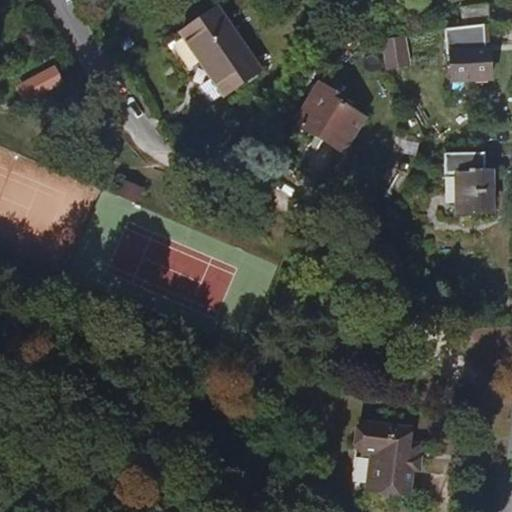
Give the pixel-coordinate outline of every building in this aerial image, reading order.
[(466,26),(493,21),(490,3),(462,7),(466,26)] [(218,5),(182,30),(226,93),(262,67),(218,5)] [(494,80),(488,25),(446,32),(448,55),(450,55),(454,85),(474,82),(476,85),(479,86),(488,85),(491,80),(494,80)] [(414,67),(410,38),(390,41),(394,70),(414,67)] [(64,80),(58,67),(24,82),(30,95),(64,80)] [(345,151),(366,116),(339,100),(342,95),(322,83),(299,122),(345,151)] [(467,214),(490,215),(490,173),(484,173),(485,155),(443,156),(443,175),(454,176),(454,204),(452,204),(452,218),(467,218),(467,214)] [(409,496),(413,470),(419,470),(420,458),(417,457),(410,456),(412,444),(408,443),(410,428),(365,422),(364,426),(356,430),(355,444),(361,449),(361,452),(371,453),(367,490),(409,496)] [(417,457),(419,445),(412,444),(410,456),(417,457)] [(267,511),(269,504),(252,502),(250,511),(267,511)]
